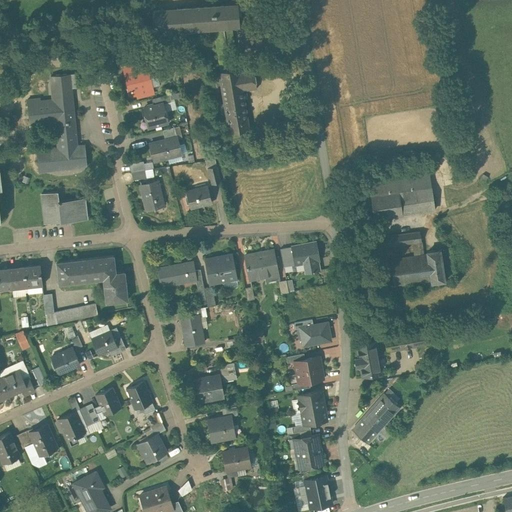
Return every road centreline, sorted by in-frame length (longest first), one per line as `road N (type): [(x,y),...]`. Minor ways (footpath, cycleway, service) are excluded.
road 1 (residential): [(334,225),(344,336),(341,457),(353,511)]
road 2 (residential): [(0,63),(75,61),(102,76),(133,235)]
road 3 (residential): [(296,0),(334,225)]
road 4 (residential): [(133,235),(334,225)]
road 5 (residential): [(157,351),(0,421)]
road 6 (secondary): [(375,511),(511,476)]
road 7 (residential): [(0,251),(133,235)]
